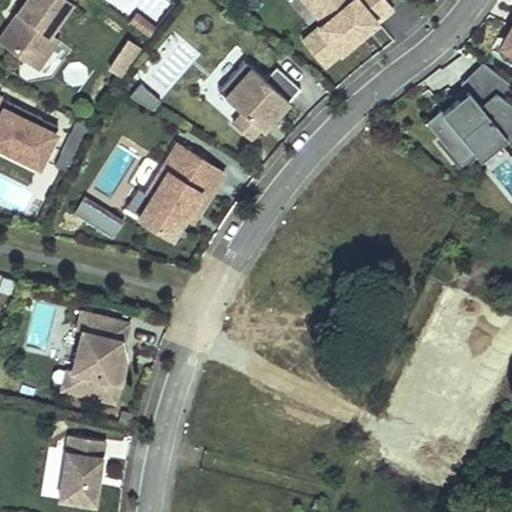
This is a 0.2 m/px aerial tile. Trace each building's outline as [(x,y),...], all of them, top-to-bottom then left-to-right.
[(0,38),(39,67),(59,39),(51,33),(73,2),(70,0),(26,0),(0,37),(0,38)] [(304,41),(325,66),(359,37),(355,33),(364,25),(368,30),(394,8),(387,0),(307,0),(308,2),(325,23),(304,41)] [(131,23),(151,37),(158,28),(138,13),(131,23)] [(355,33),(359,37),(368,30),(364,25),(355,33)] [(511,37),(502,55),(511,60),(511,37)] [(110,69),(123,77),(142,49),(129,40),(110,69)] [(302,88),(278,65),(267,78),(245,58),(219,88),(244,111),(234,122),(251,137),(264,123),(267,126),(302,88)] [(442,108),(427,120),(456,155),(470,143),(477,152),(502,131),(511,143),(511,102),(505,97),(511,88),(511,83),(484,61),(463,82),(469,90),(444,110),(442,108)] [(141,82),(131,94),(140,100),(150,90),(141,82)] [(153,108),(161,99),(150,90),(140,100),(153,108)] [(0,150),(21,161),(23,158),(31,142),(48,151),(59,128),(43,120),(43,119),(0,96),(0,150)] [(92,128),(79,121),(62,153),(75,159),(92,128)] [(31,142),(23,158),(40,166),(48,151),(31,142)] [(226,172),(180,143),(148,193),(154,196),(140,217),(174,238),(187,217),(195,204),(203,209),(226,172)] [(62,153),(56,165),(68,172),(75,159),(62,153)] [(74,213),(114,238),(124,223),(84,198),(74,213)] [(203,209),(195,204),(187,217),(195,222),(203,209)] [(129,322),(82,310),(77,328),(83,330),(73,369),(68,367),(62,388),(116,401),(126,360),(116,357),(121,339),(125,340),(129,322)] [(104,439),(67,434),(59,498),(95,503),(104,439)]
